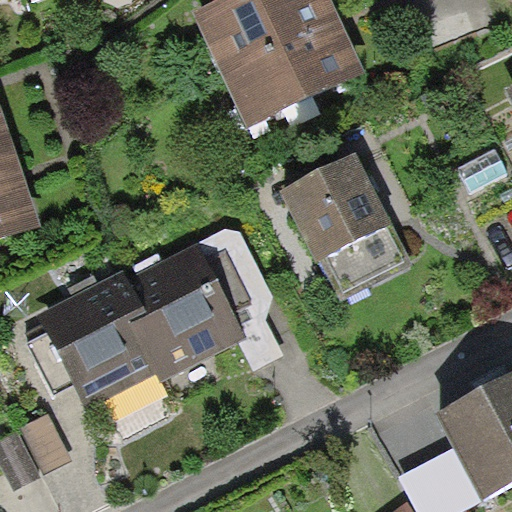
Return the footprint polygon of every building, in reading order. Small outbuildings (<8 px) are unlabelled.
[(258,124),(362,76),(327,0),(236,0),(207,13),(258,124)] [(0,256),(51,238),(7,115),(0,117),(0,256)] [(355,143),(272,182),(314,270),(397,230),(355,143)] [(126,255),(32,306),(81,397),(170,349),(182,371),(256,331),(204,235),(135,272),(126,255)] [(511,381),(446,417),(494,504),(511,493),(511,381)] [(45,402),(0,427),(0,452),(15,479),(71,447),(45,402)] [(369,494),(375,511),(423,511),(412,479),(369,494)]
